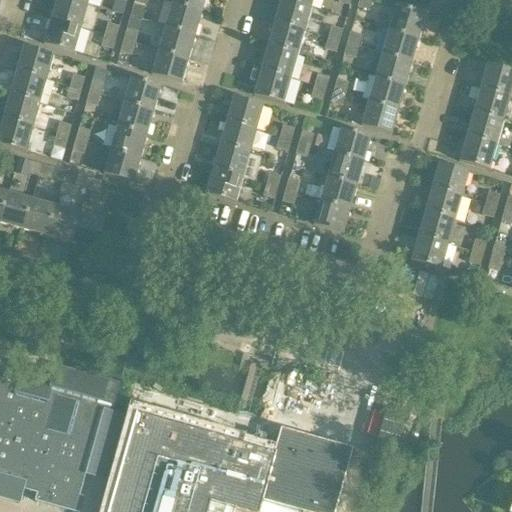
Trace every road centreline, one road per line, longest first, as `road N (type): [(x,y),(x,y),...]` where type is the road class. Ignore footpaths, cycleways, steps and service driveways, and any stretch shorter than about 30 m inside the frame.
road 1 (residential): [(364,287),(398,164),(419,142),(459,0)]
road 2 (residential): [(387,380),(135,308)]
road 3 (residential): [(157,230),(189,117),(215,91),(240,0)]
road 4 (residential): [(364,287),(157,230)]
road 5 (residential): [(135,308),(0,269)]
road 6 (residential): [(387,380),(408,301),(364,287)]
